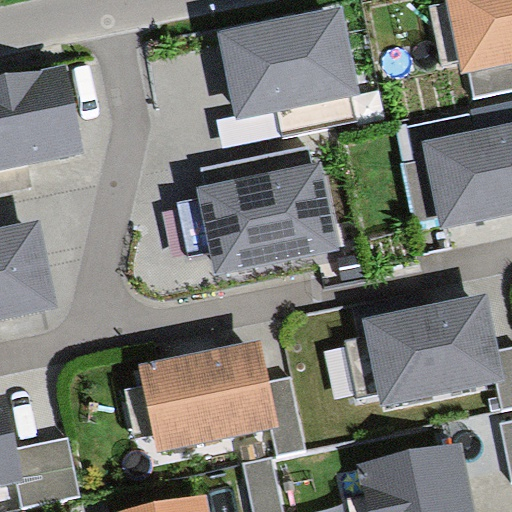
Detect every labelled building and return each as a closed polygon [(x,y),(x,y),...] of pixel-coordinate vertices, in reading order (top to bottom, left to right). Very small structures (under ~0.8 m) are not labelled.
[(511,0),(474,0),(438,8),(454,81),(511,67),(511,0)] [(362,93),(344,5),(217,31),(235,118),(279,109),(284,136),(359,120),(354,95),(362,93)] [(86,154),(68,62),(0,77),(0,171),(30,166),(86,154)] [(511,67),(454,81),(461,111),(511,99),(511,67)] [(464,126),(398,139),(404,164),(419,161),(469,151),(464,126)] [(511,221),(511,142),(469,151),(419,161),(435,237),(511,221)] [(312,163),(308,147),(203,168),(206,185),(198,186),(201,198),(178,203),(189,258),(210,254),(216,287),(346,261),(325,160),(312,163)] [(30,166),(0,171),(0,194),(34,188),(30,166)] [(0,319),(57,308),(40,220),(0,228),(0,319)] [(499,351),(486,295),(365,321),(368,336),(349,340),(361,396),(380,392),(382,404),(499,383),(505,382),(499,351)] [(270,382),(261,341),(137,366),(155,452),(272,429),(279,427),(270,382)] [(511,348),(499,351),(505,382),(499,383),(504,409),(511,407),(511,348)] [(292,378),(270,382),(279,427),(272,429),(277,455),(307,449),(292,378)] [(18,449),(8,394),(0,395),(0,484),(18,481),(24,480),(18,449)] [(511,421),(501,424),(511,477),(511,421)] [(68,439),(18,449),(24,480),(18,481),(24,506),(79,494),(68,439)] [(474,511),(460,446),(361,467),(367,496),(349,500),(351,511),(474,511)] [(281,511),(272,461),(246,466),(254,511),(281,511)] [(207,511),(204,494),(118,511),(207,511)]
